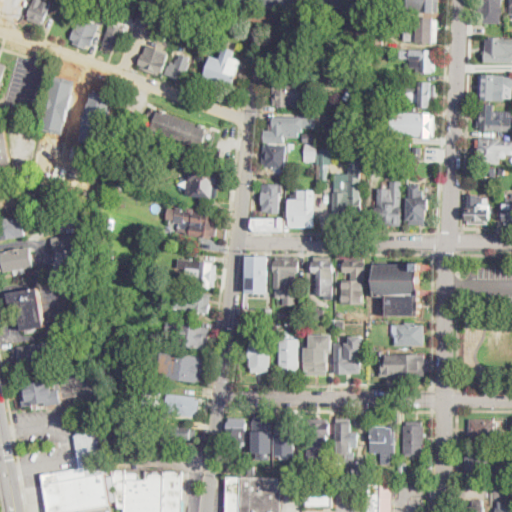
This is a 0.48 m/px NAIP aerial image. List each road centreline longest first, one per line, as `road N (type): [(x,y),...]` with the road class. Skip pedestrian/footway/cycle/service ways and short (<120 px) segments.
road 1 (residential): [(444,511),(462,0)]
road 2 (residential): [(207,511),(258,87)]
road 3 (residential): [(511,401),(221,398)]
road 4 (residential): [(511,244),(238,244)]
road 5 (residential): [(253,122),(0,27)]
